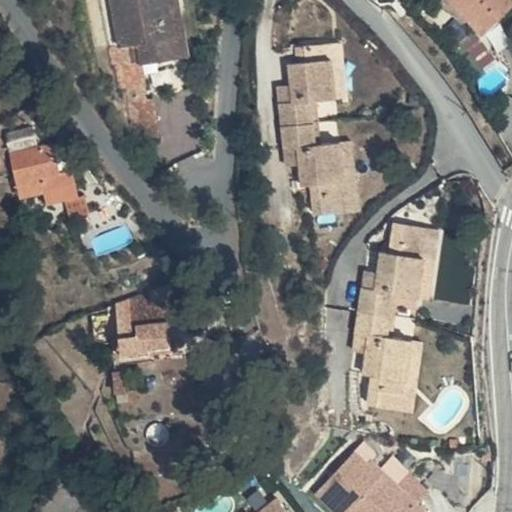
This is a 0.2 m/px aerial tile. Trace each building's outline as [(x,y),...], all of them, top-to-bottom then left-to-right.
[(178,5),(176,0),(107,0),(116,49),(133,46),(137,67),(172,61),(163,8),(178,5)] [(441,0),(475,37),(511,4),(510,2),(508,0),(441,0)] [(187,59),(178,5),(163,8),(172,61),(187,59)] [(328,48),(328,42),(300,44),(301,58),(290,58),(292,81),(293,99),(278,101),(280,126),(282,149),(298,148),(299,165),(300,185),(311,185),(312,199),(346,199),(345,180),(335,180),(331,145),(315,145),(313,123),(311,98),(327,97),(323,56),(329,56),(328,48)] [(345,42),(336,42),(328,48),(329,56),(335,96),(348,96),(345,42)] [(335,96),(329,56),(323,56),(327,97),(335,96)] [(293,99),(292,81),(276,83),(278,101),(293,99)] [(123,91),(125,105),(143,102),(140,87),(123,91)] [(143,102),(125,105),(133,145),(157,140),(150,101),(143,102)] [(33,146),(29,132),(2,138),(6,153),(33,146)] [(343,144),(356,216),(361,215),(353,143),(343,144)] [(63,144),(49,148),(34,152),(8,158),(19,198),(40,193),(42,193),(46,207),(78,199),(71,172),(63,144)] [(313,217),(356,216),(343,144),(331,145),(335,180),(345,180),(346,199),(312,199),(313,217)] [(299,165),(298,148),(282,149),(283,167),(299,165)] [(384,379),(404,393),(407,379),(399,377),(406,341),(392,338),(397,316),(401,292),(415,296),(423,254),(431,255),(434,238),(400,233),(397,249),(386,247),(382,269),(378,286),(370,284),(374,312),(384,379)] [(442,240),(434,238),(431,255),(423,254),(415,296),(432,299),(442,240)] [(367,266),(370,284),(378,286),(382,269),(367,266)] [(403,397),(404,393),(384,379),(374,312),(370,284),(365,283),(361,308),(357,330),(370,333),(367,348),(363,368),(373,370),(369,390),(403,397)] [(164,305),(162,299),(147,304),(150,311),(164,305)] [(138,304),(114,303),(102,308),(104,360),(120,360),(123,358),(157,358),(155,317),(138,316),(138,304)] [(370,333),(357,330),(353,345),(367,348),(370,333)] [(407,379),(404,393),(415,400),(424,344),(406,341),(399,377),(407,379)] [(105,393),(104,373),(95,374),(97,394),(105,393)] [(355,455),(316,494),(334,511),(348,511),(353,509),(355,511),(418,511),(371,463),(367,467),(355,455)] [(84,492),(80,474),(60,477),(54,478),(59,496),(84,492)] [(287,511),(277,499),(261,511),(287,511)]
